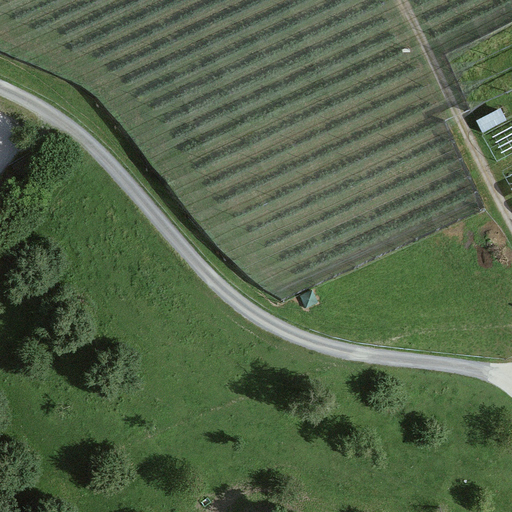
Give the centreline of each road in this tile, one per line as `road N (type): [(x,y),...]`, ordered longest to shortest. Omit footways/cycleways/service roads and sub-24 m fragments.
road 1 (track): [(0,92),(74,133),(223,294),(275,330),(336,353),(511,377)]
road 2 (track): [(401,0),(511,225)]
